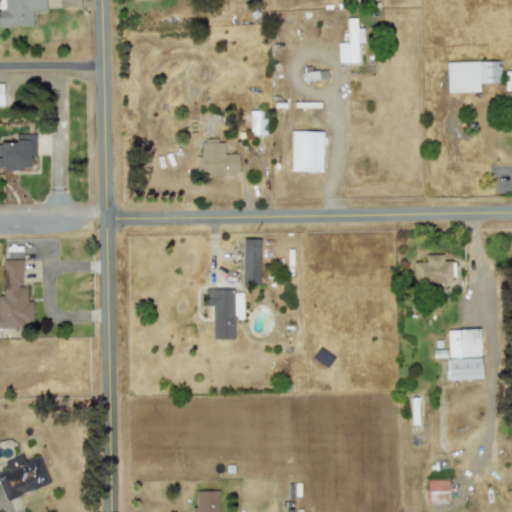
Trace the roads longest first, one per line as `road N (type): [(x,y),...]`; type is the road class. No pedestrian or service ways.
road 1 (residential): [(101,0),(111,511)]
road 2 (residential): [(511,214),(0,224)]
